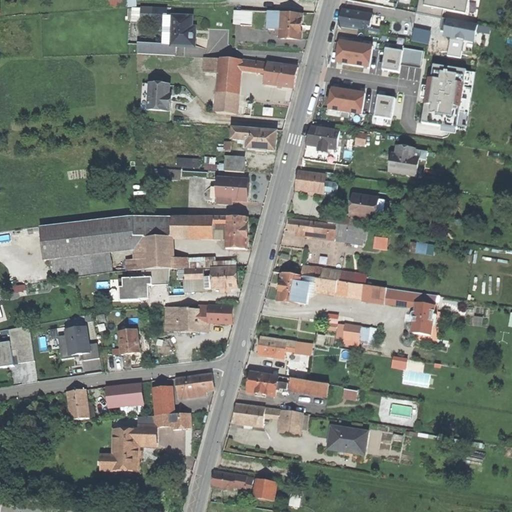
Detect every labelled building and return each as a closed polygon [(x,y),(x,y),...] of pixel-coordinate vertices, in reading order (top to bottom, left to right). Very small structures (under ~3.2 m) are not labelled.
[(442,18),(443,10),(425,6),(426,0),(419,0),(417,13),(442,18)] [(426,0),(425,6),(443,10),(466,14),(469,0),(426,0)] [(153,19),(166,20),(166,15),(166,9),(142,8),(142,9),(142,22),(153,22),(153,19)] [(133,21),(142,22),(142,9),(134,9),(133,21)] [(253,11),(242,11),(242,12),(242,24),(242,26),(252,27),(253,11)] [(371,32),(372,24),(373,20),(374,15),(343,11),(341,20),(339,27),(371,32)] [(278,30),(281,31),(282,13),(284,13),(284,12),(270,12),(269,30),(278,30)] [(302,15),(284,13),(282,13),(281,31),(281,37),(281,39),(301,40),(302,30),(302,15)] [(166,20),(164,46),(176,46),(176,47),(196,48),(196,44),(196,36),(192,35),(193,28),(193,17),(166,15),(166,20)] [(478,26),(448,20),(446,33),(450,34),(449,38),(452,38),(465,41),(475,42),(478,26)] [(352,44),(340,42),(337,63),(339,63),(343,64),(364,67),(368,68),(370,68),(373,47),(361,45),(352,44)] [(176,46),(164,46),(138,45),(138,55),(175,56),(176,47),(176,46)] [(400,46),(399,51),(403,52),(401,66),(421,69),(424,52),(404,49),(405,47),(400,46)] [(399,51),(386,49),(383,70),(385,71),(389,71),(400,73),(401,66),(403,52),(399,51)] [(221,75),(223,59),(207,58),(206,74),(221,75)] [(267,75),(269,64),(233,60),(223,59),(221,75),(217,114),(237,116),(241,71),(267,75)] [(269,64),(267,75),(265,84),(295,88),(296,84),(299,69),(269,64)] [(426,99),(422,124),(442,127),(457,130),(458,130),(467,71),(434,66),(432,80),(430,79),(430,80),(429,86),(428,87),(426,99)] [(142,110),(149,110),(151,84),(144,83),(142,110)] [(169,110),(172,110),(173,98),(173,96),(170,95),(171,85),(151,84),(149,110),(169,112),(169,110)] [(329,110),(341,112),(351,114),(362,116),(366,95),(364,94),(360,94),(338,90),(334,89),(333,89),(331,98),(329,110)] [(380,97),(379,96),(375,118),(388,120),(392,120),(396,99),(384,97),(380,97)] [(338,142),(340,132),(312,128),(310,136),(307,146),(320,148),(319,153),(328,154),(329,150),(337,151),(338,142)] [(235,130),(234,140),(246,142),(245,149),(249,149),(249,150),(276,152),(277,144),(278,133),(235,130)] [(358,133),(356,145),(365,147),(367,134),(358,133)] [(390,173),(416,177),(418,160),(426,161),(427,152),(398,148),(396,155),(396,161),(392,160),(390,173)] [(178,157),(179,169),(201,168),(201,157),(178,157)] [(221,172),(246,173),(246,161),(227,159),(226,165),(222,165),(221,172)] [(183,167),(156,168),(156,178),(183,177),(183,167)] [(325,195),(328,177),(300,173),(299,182),(298,191),(325,195)] [(338,178),(328,177),(325,195),(336,196),(338,178)] [(233,201),(246,202),(247,181),(219,179),(218,200),(219,200),(219,204),(229,205),(229,201),(233,201)] [(376,221),(378,211),(379,201),(379,200),(355,196),(354,202),(351,217),(376,221)] [(440,208),(444,205),(440,199),(436,202),(438,205),(434,207),(436,211),(440,208)] [(386,202),(379,201),(378,211),(384,212),(386,202)] [(384,212),(378,211),(376,221),(376,223),(385,224),(386,214),(384,212)] [(111,254),(136,251),(146,238),(135,238),(133,217),(41,227),(45,261),(51,260),(111,254)] [(146,238),(174,237),(174,218),(133,217),(135,238),(146,238)] [(214,226),(214,218),(174,218),(174,237),(214,237),(214,226)] [(249,219),(227,219),(227,226),(227,249),(248,250),(248,238),(249,219)] [(335,242),(337,226),(291,220),(289,232),(296,233),(299,233),(299,237),(335,242)] [(337,226),(335,242),(347,243),(349,228),(337,226)] [(362,230),(349,228),(347,243),(347,244),(362,247),(363,241),(366,242),(367,231),(362,230)] [(174,237),(146,238),(136,251),(136,261),(128,261),(128,272),(208,269),(208,259),(174,261),(174,237)] [(376,238),(374,247),(386,249),(388,239),(376,238)] [(113,272),(111,254),(51,260),(53,279),(113,272)] [(338,282),(340,283),(342,271),(303,266),(301,277),(316,279),(338,282)] [(187,281),(209,280),(209,284),(207,284),(207,291),(224,290),(224,293),(232,293),(232,290),(239,290),(239,281),(238,270),(187,271),(187,281)] [(342,271),(340,283),(365,286),(366,286),(368,275),(342,271)] [(300,283),(301,277),(283,275),(281,289),(279,302),(292,303),(295,282),(300,283)] [(301,277),(300,283),(309,285),(308,288),(314,289),(316,279),(301,277)] [(152,279),(124,279),(124,288),(121,288),(121,303),(140,302),(140,300),(150,300),(149,286),(153,286),(152,279)] [(338,282),(316,279),(314,289),(314,290),(337,294),(338,282)] [(186,292),(207,291),(207,284),(209,284),(209,280),(187,281),(186,292)] [(309,285),(300,283),(295,282),(292,303),(306,305),(308,288),(309,285)] [(338,282),(337,294),(336,295),(363,299),(365,286),(340,283),(338,282)] [(365,286),(363,299),(362,302),(385,305),(387,289),(366,286),(365,286)] [(437,297),(387,289),(385,305),(416,309),(416,304),(436,306),(437,297)] [(432,337),(435,312),(436,306),(416,304),(416,309),(415,312),(414,313),(412,314),(411,315),(412,318),(414,319),(412,334),(432,337)] [(200,307),(200,311),(200,324),(234,325),(234,317),(235,308),(223,308),(223,306),(219,306),(219,307),(200,307)] [(167,332),(179,332),(180,310),(168,309),(167,332)] [(200,333),(200,324),(200,311),(180,310),(179,332),(200,333)] [(441,313),(435,312),(432,337),(412,334),(411,339),(437,343),(441,313)] [(339,317),(331,315),(330,323),(338,324),(339,317)] [(341,326),(340,330),(345,330),(344,340),(368,344),(370,330),(341,326)] [(9,330),(11,343),(12,351),(17,351),(18,356),(19,364),(35,362),(30,327),(9,330)] [(66,331),(67,337),(70,359),(75,359),(75,356),(79,356),(84,355),(91,354),(90,346),(87,328),(66,331)] [(127,355),(141,354),(138,331),(131,331),(131,329),(123,329),(124,333),(120,333),(122,356),(127,355)] [(70,359),(67,337),(59,338),(63,361),(70,359)] [(295,353),(297,343),(261,338),(259,351),(259,356),(285,360),(287,352),(295,353)] [(11,343),(0,344),(0,368),(14,366),(13,357),(12,351),(11,343)] [(297,343),(295,353),(312,356),(313,346),(297,343)] [(91,354),(84,355),(84,361),(100,359),(98,344),(90,346),(91,354)] [(395,367),(405,369),(406,360),(396,359),(395,367)] [(277,389),(278,384),(279,378),(252,374),(249,392),(263,395),(276,397),(277,389)] [(179,396),(215,391),(214,384),(213,375),(177,380),(179,396)] [(330,385),(292,379),(290,391),(328,397),(330,385)] [(109,408),(145,405),(142,384),(107,388),(109,408)] [(343,399),(360,401),(361,392),(361,390),(345,387),(343,399)] [(154,389),(156,417),(174,416),(172,388),(154,389)] [(88,400),(86,391),(68,393),(72,421),(90,419),(88,400)] [(265,418),(266,409),(237,405),(236,415),(235,424),(264,428),(265,418)] [(283,420),(284,411),(266,409),(265,418),(283,420)] [(304,414),(284,411),(283,420),(281,434),(301,436),(304,414)] [(191,414),(174,416),(174,419),(181,419),(181,430),(192,429),(191,414)] [(342,451),(364,455),(368,433),(333,427),(329,449),(342,451)] [(140,446),(140,432),(140,431),(115,430),(115,457),(103,457),(103,471),(124,472),(124,474),(133,474),(133,471),(139,472),(139,455),(140,446)] [(140,432),(140,446),(155,447),(155,433),(140,432)] [(236,488),(238,477),(215,472),(213,480),(212,487),(235,492),(236,488)] [(246,489),(247,489),(248,478),(238,477),(236,488),(246,489)] [(275,502),(278,483),(259,480),(256,499),(275,502)]
